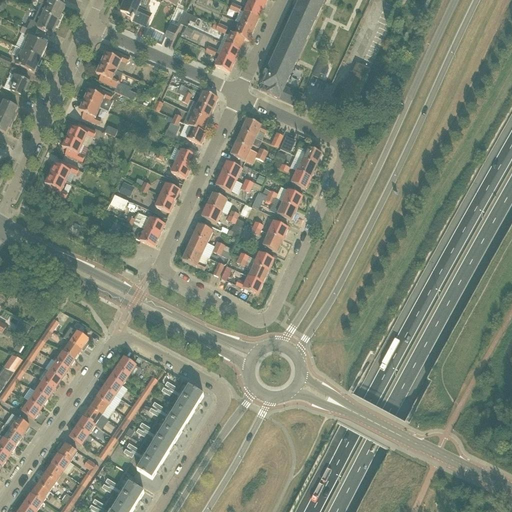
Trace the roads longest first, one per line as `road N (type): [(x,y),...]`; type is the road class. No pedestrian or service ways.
road 1 (residential): [(0,508),(114,340),(123,338),(224,395),(158,511)]
road 2 (residential): [(161,270),(252,319),(271,316),(345,156),(338,142),(238,94)]
road 3 (motorway): [(511,146),(312,511)]
road 4 (secondary): [(296,355),(478,0)]
road 5 (secondary): [(458,0),(281,345)]
road 6 (motorway): [(336,511),(511,190)]
road 7 (unclassified): [(0,228),(251,358)]
road 8 (residential): [(0,213),(88,27)]
road 9 (residential): [(161,270),(238,94)]
road 10 (residential): [(238,94),(88,27)]
road 11 (unclassified): [(438,453),(298,383)]
road 12 (secondary): [(254,389),(174,511)]
road 13 (secondary): [(206,511),(271,398)]
